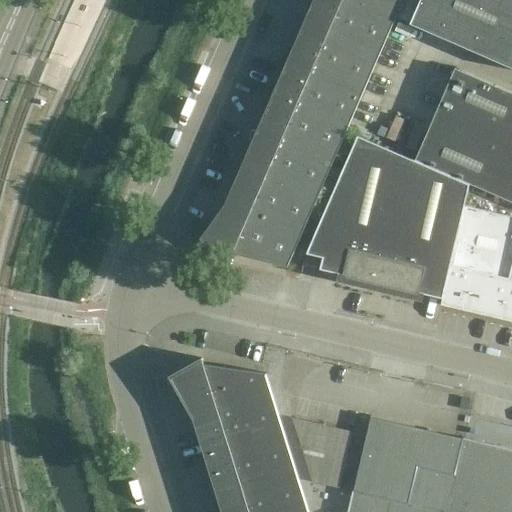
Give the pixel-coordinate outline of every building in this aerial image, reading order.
[(302,18),(301,19),(380,53),(396,16),(358,0),(312,0),(310,6),(309,5),(309,6),(310,7),(304,19),(302,18)] [(358,0),(396,16),(403,0),(358,0)] [(511,0),(420,0),(411,23),(463,49),(511,68),(511,0)] [(380,53),(301,19),(302,19),(303,20),(298,32),(294,31),(284,54),(283,54),(283,55),(277,67),(284,72),(280,80),(272,79),(269,92),(268,93),(269,93),(262,118),(264,118),(259,130),(257,130),(256,130),(332,163),(380,53)] [(415,159),(470,183),(511,201),(511,93),(455,68),(415,159)] [(241,166),(240,167),(316,200),(332,163),(256,130),(256,131),(258,132),(253,144),(252,144),(251,145),(253,145),(249,154),(248,153),(247,154),(248,155),(243,167),(241,166)] [(443,298),(465,205),(470,183),(415,159),(358,135),(306,253),(323,257),(320,269),(342,274),(341,280),(340,280),(340,281),(370,288),(370,284),(390,289),(389,293),(420,300),(420,299),(419,298),(420,292),(443,298)] [(225,203),(224,204),(300,237),(316,200),(240,167),(241,168),(225,203)] [(217,216),(201,238),(219,251),(235,262),(235,261),(237,255),(288,267),(288,266),(300,237),(224,204),(225,205),(217,216)] [(511,216),(465,205),(443,298),(441,304),(511,320),(511,216)] [(318,260),(305,257),(302,271),(315,275),(318,260)] [(193,418),(193,419),(271,394),(265,375),(266,375),(266,373),(204,364),(202,360),(203,360),(202,358),(169,376),(187,406),(190,405),(194,418),(193,418)] [(271,394),(193,419),(194,419),(206,456),(205,456),(205,457),(283,432),(271,394)] [(353,490),(352,490),(347,511),(511,511),(511,448),(463,437),(463,438),(371,417),(353,490)] [(340,488),(353,432),(292,418),(312,482),(340,488)] [(217,495),(295,470),(283,432),(205,457),(206,457),(218,494),(217,494),(217,495)] [(218,495),(223,511),(296,511),(307,509),(295,470),(217,495),(217,496),(218,495)]
